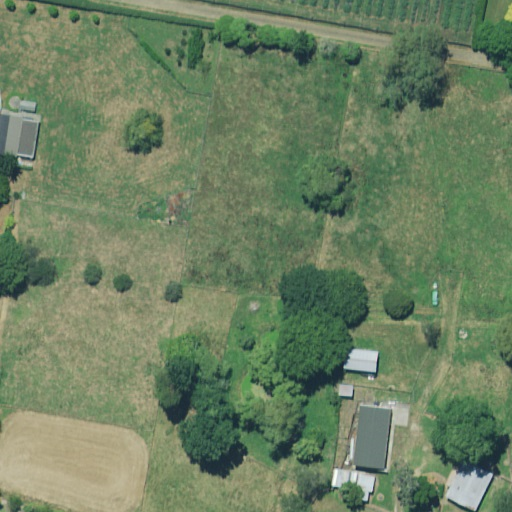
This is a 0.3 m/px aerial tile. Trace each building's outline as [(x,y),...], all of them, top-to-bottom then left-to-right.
[(41,122),(1,117),(0,127),(0,154),(36,159),(41,122)] [(381,353),(349,350),(347,370),(379,373),(381,353)] [(356,386),(343,385),(342,397),(355,397),(356,386)] [(394,411),(365,407),(358,467),(387,470),(394,411)] [(462,461),(438,448),(434,456),(458,469),(462,461)] [(496,474),(468,461),(455,487),(483,501),(496,474)] [(351,472),(338,470),(335,487),(348,489),(351,472)] [(370,500),(371,494),(375,494),(376,475),(372,475),(354,473),(352,499),(370,500)]
